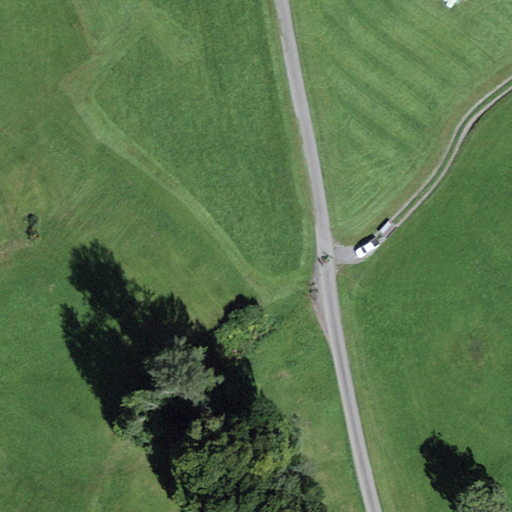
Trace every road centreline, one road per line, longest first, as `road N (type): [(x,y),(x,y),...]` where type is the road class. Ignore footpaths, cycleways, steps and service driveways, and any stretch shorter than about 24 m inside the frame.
road 1 (unclassified): [(282,0),(336,338),(374,511)]
road 2 (track): [(326,257),(359,253),(380,236),(439,175),(469,116),(511,83)]
